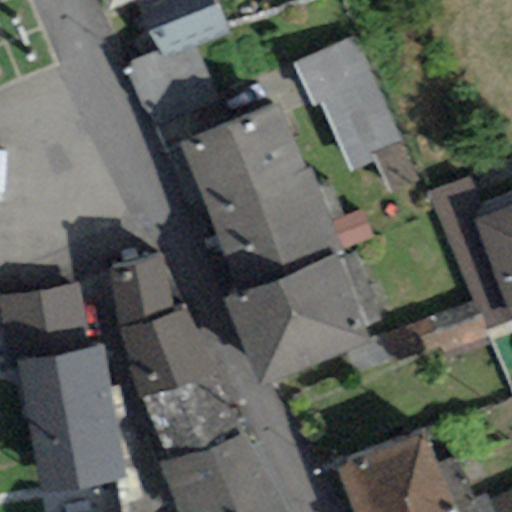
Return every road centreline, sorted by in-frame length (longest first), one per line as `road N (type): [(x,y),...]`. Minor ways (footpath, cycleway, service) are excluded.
road 1 (residential): [(122,110),(195,282),(326,511)]
road 2 (residential): [(122,110),(0,113)]
